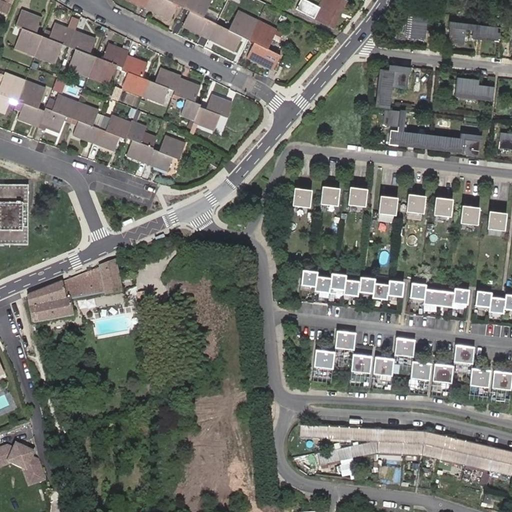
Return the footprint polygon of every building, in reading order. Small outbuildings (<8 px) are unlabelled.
[(0,13),(3,15),(10,0),(0,0),(0,1),(0,13)] [(177,5),(183,8),(187,0),(147,0),(144,8),(169,20),(177,5)] [(182,27),(208,39),(215,24),(202,18),(204,14),(211,0),(187,0),(183,8),(190,11),(182,27)] [(344,0),(323,0),(320,7),(307,1),(307,0),(300,0),(296,9),(314,18),(316,13),(325,18),(323,23),(333,28),(346,1),(344,0)] [(424,38),(427,17),(422,16),(422,12),(408,10),(405,37),(419,39),(419,38),(424,38)] [(240,37),(247,40),(256,21),(237,12),(228,31),(215,24),(208,39),(233,51),(240,37)] [(34,57),(44,33),(37,30),(41,20),(22,13),(16,29),(22,31),(15,50),(34,57)] [(314,18),(323,23),(325,18),(316,13),(314,18)] [(204,14),(202,18),(215,24),(217,20),(204,14)] [(67,31),(74,33),(79,21),(72,19),(67,31)] [(256,21),(247,40),(254,43),(246,58),(272,71),(279,56),(266,49),(275,31),(256,21)] [(463,44),(465,29),(472,30),(471,38),(498,42),(499,33),(497,32),(497,27),(473,24),(449,21),(448,27),(449,27),(448,42),(463,44)] [(68,49),(74,33),(67,31),(54,25),(50,35),(44,33),(34,57),(55,65),(62,46),(68,49)] [(68,71),(88,78),(96,58),(89,55),(95,41),(74,33),(68,49),(76,52),(68,71)] [(96,58),(88,78),(108,86),(116,66),(122,68),(126,58),(128,54),(108,46),(102,60),(96,58)] [(126,74),(121,89),(142,97),(148,81),(140,79),(146,65),(126,58),(122,68),(121,72),(126,74)] [(410,73),(410,67),(389,65),(388,70),(393,71),(410,73)] [(393,71),(379,69),(375,106),(389,108),(393,71)] [(162,105),(168,90),(174,93),(178,81),(179,78),(159,70),(154,84),(148,81),(142,97),(162,105)] [(9,99),(15,101),(22,80),(4,73),(3,77),(0,75),(0,112),(3,114),(9,99)] [(492,101),(493,87),(477,85),(478,80),(456,77),(454,96),(492,101)] [(22,80),(15,101),(22,104),(17,118),(37,126),(37,123),(41,112),(34,109),(42,87),(22,80)] [(195,118),(199,107),(200,105),(194,103),(199,89),(178,81),(174,93),(187,98),(182,112),(195,118)] [(115,102),(119,93),(113,91),(110,100),(115,102)] [(48,95),(41,112),(37,123),(58,131),(63,117),(69,119),(75,102),(55,94),(54,97),(48,95)] [(195,118),(193,122),(214,130),(219,115),(225,117),(231,103),(211,95),(206,109),(199,107),(195,118)] [(95,109),(75,102),(69,119),(76,122),(71,136),(91,144),(96,129),(101,116),(94,113),(95,109)] [(403,132),(405,110),(399,109),(399,111),(391,110),(384,109),(382,125),(397,127),(397,131),(403,132)] [(104,132),(96,129),(91,144),(112,151),(116,140),(122,142),(123,139),(129,122),(110,115),(104,132)] [(129,120),(129,122),(123,139),(130,142),(125,157),(145,164),(150,149),(151,147),(149,146),(152,136),(143,133),(145,126),(129,120)] [(426,148),(428,135),(403,132),(397,131),(390,130),(388,144),(426,148)] [(511,133),(500,132),(498,148),(511,149),(511,133)] [(478,156),(479,141),(481,141),(482,135),(460,133),(459,138),(464,139),(463,153),(462,155),(478,156)] [(157,152),(150,149),(145,164),(167,172),(172,158),(177,160),(184,142),(163,135),(157,152)] [(463,153),(464,139),(459,138),(428,135),(426,148),(463,153)] [(2,191),(2,185),(0,185),(0,243),(8,244),(8,238),(20,238),(21,206),(27,207),(27,192),(2,191)] [(337,206),(339,188),(321,186),(319,204),(337,206)] [(364,206),(367,189),(349,187),(347,204),(364,206)] [(309,207),(311,190),(294,188),(291,205),(309,207)] [(423,213),(425,196),(407,194),(405,211),(423,213)] [(235,205),(242,198),(238,195),(232,202),(235,205)] [(395,215),(397,198),(379,196),(377,213),(395,215)] [(450,217),(452,199),(435,197),(432,215),(450,217)] [(477,225),(479,207),(461,205),(459,223),(477,225)] [(25,244),(27,207),(21,206),(20,238),(8,238),(8,244),(25,244)] [(504,230),(506,213),(488,211),(486,228),(504,230)] [(100,265),(105,296),(122,293),(116,260),(100,265)] [(69,301),(104,294),(100,268),(89,271),(65,281),(27,296),(32,324),(73,317),(69,301)] [(316,277),(316,272),(301,271),(300,285),(315,287),(316,277)] [(345,280),(345,275),(330,273),(330,278),(329,288),(344,290),(345,280)] [(374,283),(374,278),(359,276),(359,281),(358,292),(373,293),(374,283)] [(329,288),(330,278),(316,277),(315,287),(314,292),(328,293),(329,288)] [(402,296),(403,281),(388,279),(388,284),(386,295),(402,296)] [(357,296),(358,292),(359,281),(345,280),(344,290),(343,295),(357,296)] [(426,290),(426,284),(411,282),(410,298),(425,299),(426,290)] [(386,295),(388,284),(374,283),(373,293),(372,297),(386,299),(386,295)] [(468,304),(469,289),(454,287),(454,292),(453,302),(468,304)] [(438,305),(440,291),(426,290),(425,299),(424,304),(438,305)] [(453,302),(454,292),(440,291),(438,305),(452,306),(453,302)] [(491,297),(492,292),(477,291),(475,305),(491,307),(491,297)] [(147,302),(145,293),(137,294),(139,303),(147,302)] [(504,308),(505,298),(491,297),(491,307),(490,312),(504,313),(504,308)] [(353,350),(355,333),(336,331),(334,348),(353,350)] [(414,356),(415,339),(396,337),(394,355),(414,356)] [(473,363),(474,346),(455,345),(454,362),(473,363)] [(333,369),(335,352),(316,349),(314,367),(333,369)] [(371,372),(372,355),(353,354),(351,371),(371,372)] [(393,375),(395,358),(375,356),(373,373),(393,375)] [(430,380),(431,362),(412,361),(410,378),(430,380)] [(452,382),(453,365),(434,363),(433,381),(452,382)] [(489,387),(491,370),(471,368),(470,385),(489,387)] [(511,389),(511,385),(511,372),(493,371),(492,388),(511,389)] [(300,424),(299,436),(324,438),(324,425),(300,424)] [(324,425),(324,438),(348,439),(349,427),(324,425)] [(349,427),(348,439),(373,440),(374,428),(349,427)] [(374,428),(373,440),(398,442),(398,429),(374,428)] [(398,429),(398,442),(422,443),(423,431),(398,429)] [(447,455),(451,437),(425,431),(424,449),(447,455)] [(470,460),(475,442),(451,437),(447,455),(470,460)] [(495,466),(499,448),(475,442),(470,460),(495,466)] [(36,461),(30,459),(32,454),(29,452),(27,455),(21,452),(23,449),(15,445),(13,450),(7,447),(0,449),(0,467),(4,467),(2,465),(7,463),(24,471),(26,475),(24,476),(28,487),(44,481),(36,461)] [(511,470),(511,451),(499,448),(495,466),(511,470)] [(401,467),(381,466),(380,482),(400,483),(401,467)]
